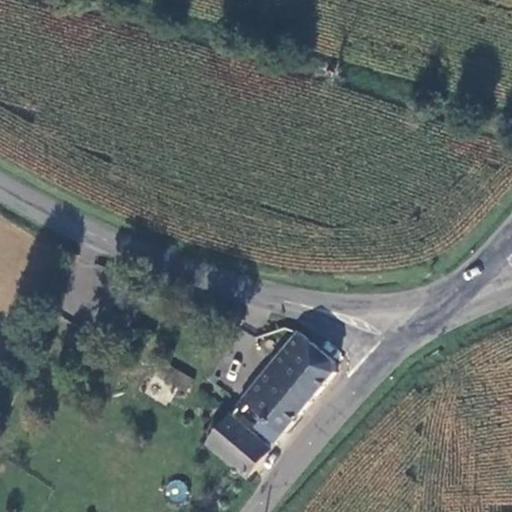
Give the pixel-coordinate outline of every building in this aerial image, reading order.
[(126,303),(97,288),(89,301),(118,317),(126,303)] [(116,322),(87,305),(78,319),(108,336),(116,322)] [(329,354),(289,338),(265,369),(311,403),(335,371),(331,358),(329,354)] [(182,393),(190,379),(151,357),(145,373),(182,393)] [(311,403),(265,369),(244,397),(266,412),(289,430),(311,403)] [(208,441),(254,478),(279,443),(258,423),(266,412),(244,397),(208,441)] [(279,443),(289,430),(266,412),(258,423),(279,443)] [(188,497),(185,480),(166,483),(168,500),(188,497)]
